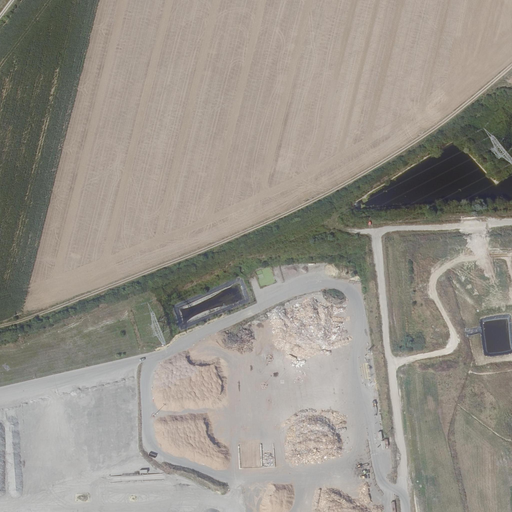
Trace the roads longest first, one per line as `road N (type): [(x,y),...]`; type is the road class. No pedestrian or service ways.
road 1 (track): [(0,326),(276,222),(408,148),(511,67)]
road 2 (track): [(402,488),(376,237),(389,229),(511,221)]
road 3 (unknown): [(378,471),(202,474),(156,437),(141,358)]
road 4 (unknown): [(181,475),(0,496)]
